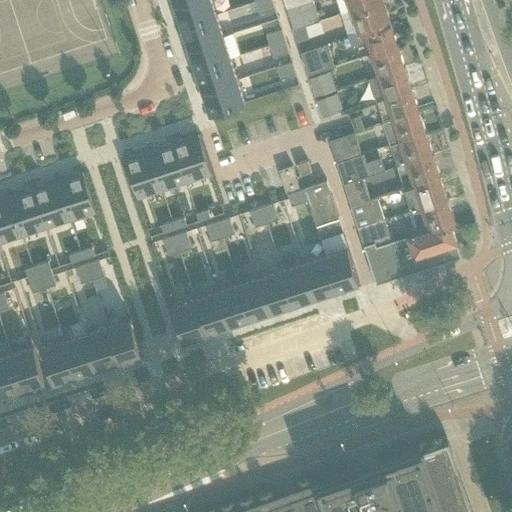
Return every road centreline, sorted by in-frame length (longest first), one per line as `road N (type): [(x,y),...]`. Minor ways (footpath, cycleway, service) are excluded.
road 1 (residential): [(0,439),(375,315)]
road 2 (tertiary): [(174,472),(511,359)]
road 3 (tertiary): [(425,344),(174,472)]
road 4 (residential): [(0,146),(144,99),(159,77),(137,0)]
road 5 (primary): [(454,0),(511,205)]
